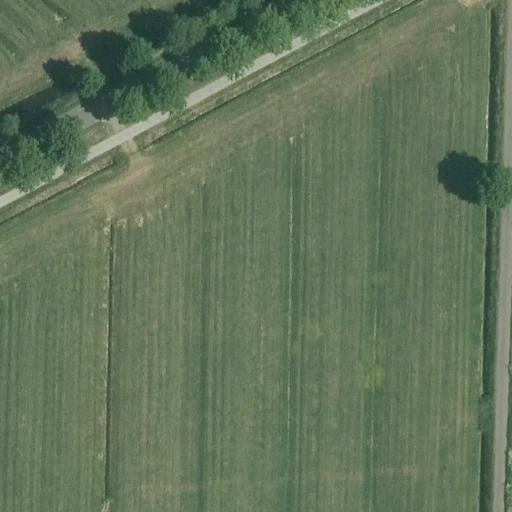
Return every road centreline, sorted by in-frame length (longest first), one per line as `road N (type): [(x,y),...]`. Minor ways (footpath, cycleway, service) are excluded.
road 1 (track): [(511,55),(497,511)]
road 2 (tertiary): [(0,166),(310,0)]
